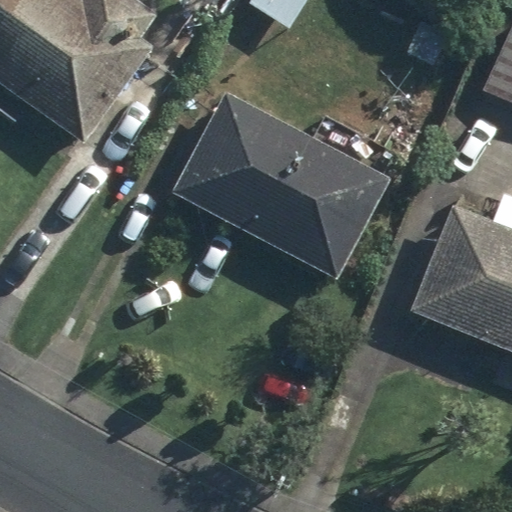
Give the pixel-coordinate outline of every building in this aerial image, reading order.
[(137,0),(78,0),(78,1),(76,0),(0,0),(0,89),(80,148),(150,54),(141,47),(162,18),(137,0)] [(304,0),(245,0),(243,3),(286,30),(304,0)] [(415,13),(395,51),(435,72),(454,34),(415,13)] [(511,20),(478,94),(511,109),(511,20)] [(327,114),(311,142),(222,92),(167,191),(336,286),(392,187),(370,175),(386,147),(327,114)] [(511,220),(465,203),(414,340),(511,375),(511,220)]
